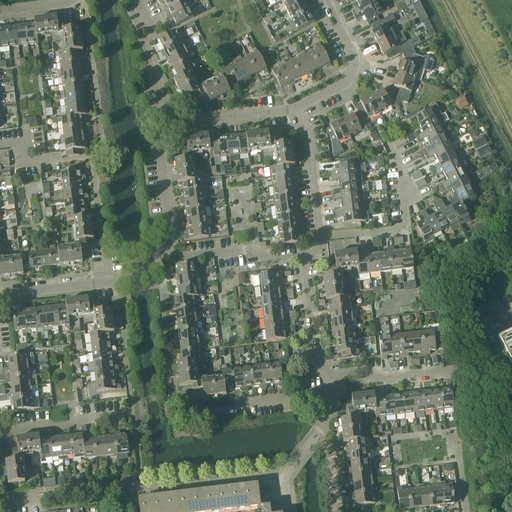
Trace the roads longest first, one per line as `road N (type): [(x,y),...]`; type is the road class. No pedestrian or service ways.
road 1 (residential): [(161,248),(135,278),(0,295)]
road 2 (residential): [(320,239),(406,229),(400,167),(390,149)]
road 3 (residential): [(331,384),(197,413),(195,392)]
road 4 (track): [(511,135),(442,0)]
road 5 (residential): [(141,492),(282,477)]
road 6 (residential): [(324,0),(353,56),(352,70),(301,105)]
road 7 (residential): [(320,239),(301,105)]
road 8 (residential): [(0,429),(132,413)]
road 9 (residential): [(173,123),(159,141),(169,235),(161,248)]
road 10 (residential): [(331,384),(309,349),(305,258)]
road 11 (residential): [(301,105),(173,123)]
road 12 (residential): [(331,384),(459,370)]
